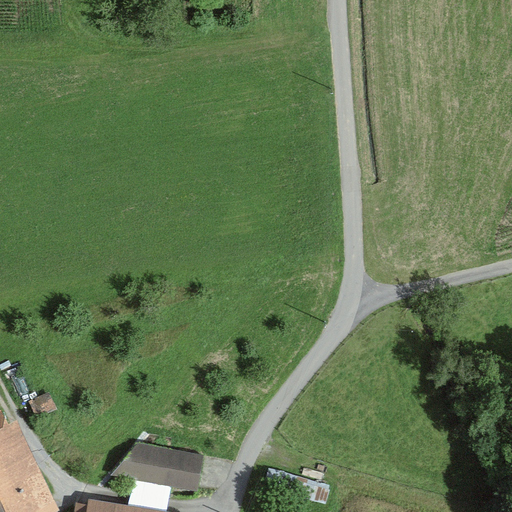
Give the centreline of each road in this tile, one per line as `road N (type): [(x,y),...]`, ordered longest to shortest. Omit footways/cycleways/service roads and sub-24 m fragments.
road 1 (unclassified): [(350,299),(333,0)]
road 2 (unclassified): [(219,511),(232,469),(275,395),(350,299)]
road 3 (unclassified): [(511,262),(350,299)]
